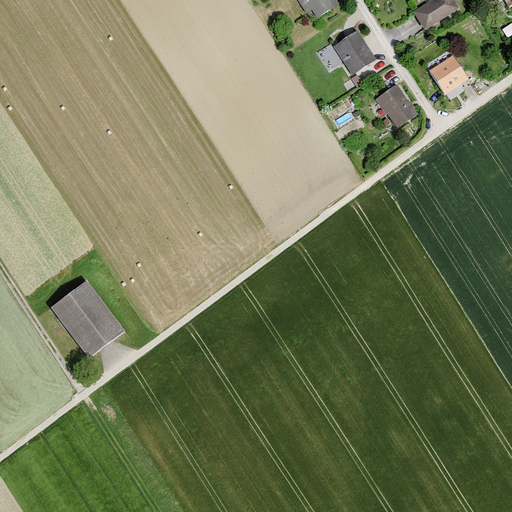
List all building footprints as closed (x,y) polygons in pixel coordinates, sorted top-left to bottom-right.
[(338,4),(335,0),(296,0),(306,13),(310,10),(316,18),(338,4)] [(459,8),(453,0),(430,0),(412,12),(424,30),(459,8)] [(376,59),(357,31),(332,46),(351,75),(376,59)] [(469,80),(453,54),(427,71),(444,96),(469,80)] [(417,114),(396,84),(375,99),(397,129),(417,114)] [(124,330),(86,279),(51,306),(89,357),(124,330)]
